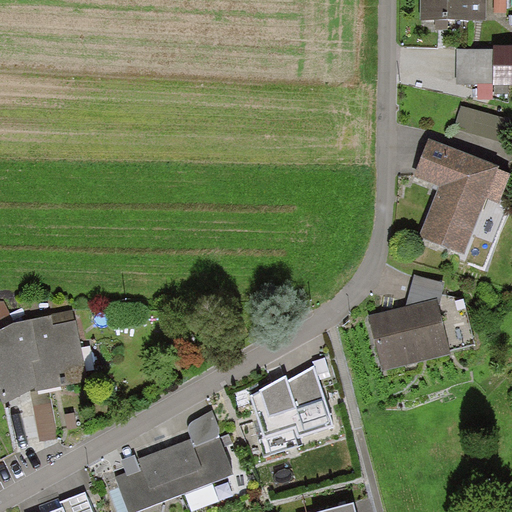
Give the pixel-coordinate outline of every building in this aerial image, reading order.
[(420,0),(421,21),(442,22),(487,22),(487,0),(420,0)] [(494,0),(495,13),(507,12),(507,0),(494,0)] [(494,50),(457,50),(457,85),(493,85),(493,86),(511,86),(511,46),(494,46),(494,50)] [(507,119),(461,106),(454,130),(500,143),(507,119)] [(500,168),(429,140),(415,177),(439,186),(420,236),(465,254),(500,168)] [(445,284),(414,276),(406,308),(436,300),(438,308),(445,284)] [(399,309),(369,317),(382,372),(450,356),(438,308),(436,300),(406,308),(399,309)] [(4,301),(0,301),(0,398),(4,406),(30,392),(36,388),(37,393),(49,390),(90,381),(73,310),(51,314),(52,316),(14,323),(4,301)] [(328,357),(313,362),(314,366),(322,386),(336,383),(328,357)] [(280,380),(251,396),(264,439),(296,431),(299,438),(334,427),(326,402),(327,402),(322,386),(314,366),(288,381),(287,377),(280,380)] [(58,439),(49,390),(37,393),(36,388),(30,392),(40,442),(58,439)] [(220,430),(212,411),(193,422),(190,425),(188,428),(188,432),(193,440),(196,446),(217,438),(219,435),(220,433),(220,430)] [(74,413),(66,415),(69,430),(77,428),(74,413)] [(179,444),(167,449),(184,495),(235,476),(220,439),(194,448),(191,440),(179,444)] [(129,511),(140,511),(184,495),(167,449),(151,455),(138,460),(136,455),(121,461),(126,473),(116,477),(129,511)] [(54,511),(53,511),(92,511),(85,493),(60,502),(63,508),(54,511)]
